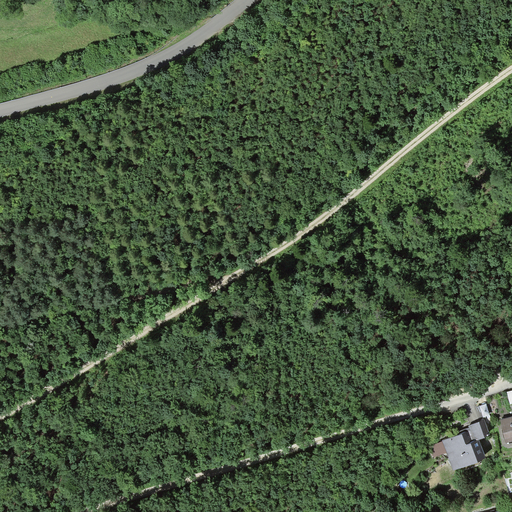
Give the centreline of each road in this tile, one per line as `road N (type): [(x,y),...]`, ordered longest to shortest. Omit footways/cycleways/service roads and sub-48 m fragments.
road 1 (tertiary): [(0,108),(128,72),(204,33),(245,0)]
road 2 (track): [(0,315),(214,278)]
